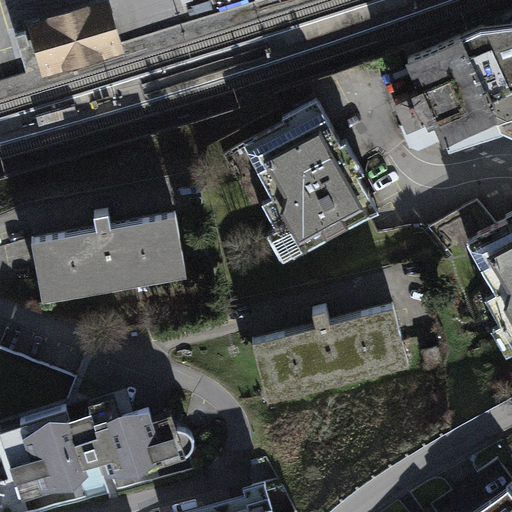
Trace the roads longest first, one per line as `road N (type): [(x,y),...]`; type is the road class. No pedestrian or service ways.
road 1 (residential): [(101,511),(217,480),(243,443),(229,403),(0,305)]
road 2 (residential): [(511,416),(387,484),(358,511)]
